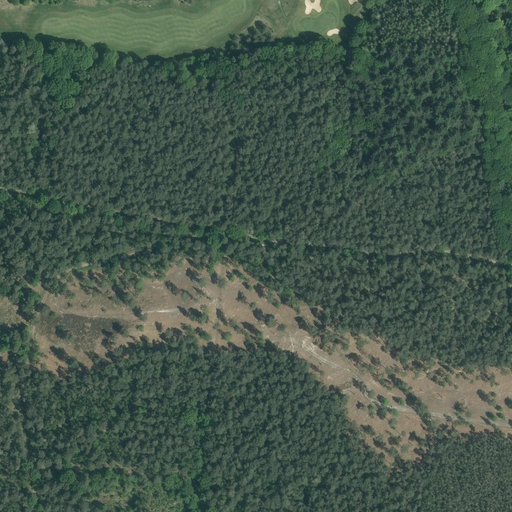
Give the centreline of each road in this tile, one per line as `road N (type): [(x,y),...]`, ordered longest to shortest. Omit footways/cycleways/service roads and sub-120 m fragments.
road 1 (track): [(511,262),(431,249),(370,253),(0,187)]
road 2 (track): [(210,227),(51,280),(19,399),(35,511)]
road 3 (track): [(208,511),(194,473),(223,230)]
road 4 (track): [(462,0),(511,256)]
road 5 (track): [(30,470),(194,473)]
